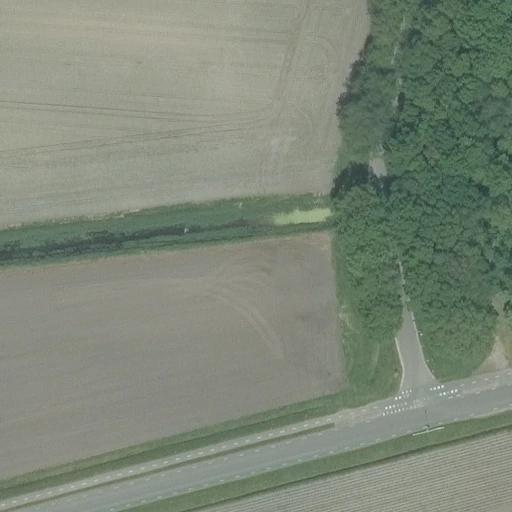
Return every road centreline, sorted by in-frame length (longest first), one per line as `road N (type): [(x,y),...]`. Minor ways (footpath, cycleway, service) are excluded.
road 1 (unclassified): [(429,419),(375,218),(378,124),(406,0)]
road 2 (secondary): [(78,511),(429,419)]
